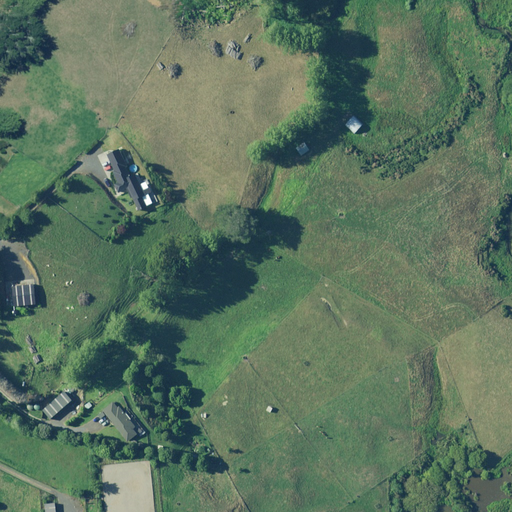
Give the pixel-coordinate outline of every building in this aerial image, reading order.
[(363,124),(354,115),(344,125),(354,134),(363,124)] [(139,143),(133,138),(125,146),(131,151),(139,143)] [(147,195),(137,173),(115,183),(120,194),(127,190),(135,207),(146,202),(143,197),(147,195)] [(44,213),(40,210),(34,218),(37,221),(44,213)] [(13,286),(15,306),(36,304),(34,284),(13,286)] [(50,419),(72,399),(62,388),(40,409),(50,419)] [(93,405),(89,401),(84,406),(88,410),(93,405)] [(136,432),(141,428),(126,410),(124,412),(120,406),(118,407),(113,401),(102,410),(103,411),(98,415),(101,419),(106,415),(127,442),(137,434),(136,432)] [(56,511),(55,503),(45,504),(45,511),(56,511)]
